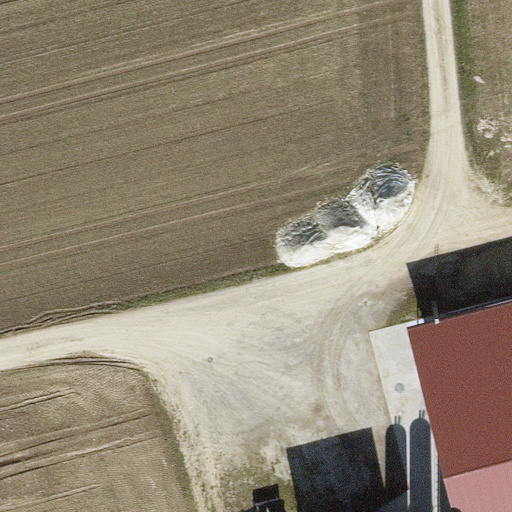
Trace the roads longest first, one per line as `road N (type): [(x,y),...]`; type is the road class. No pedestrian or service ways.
road 1 (track): [(437,0),(461,232),(0,357)]
road 2 (track): [(211,511),(143,320)]
